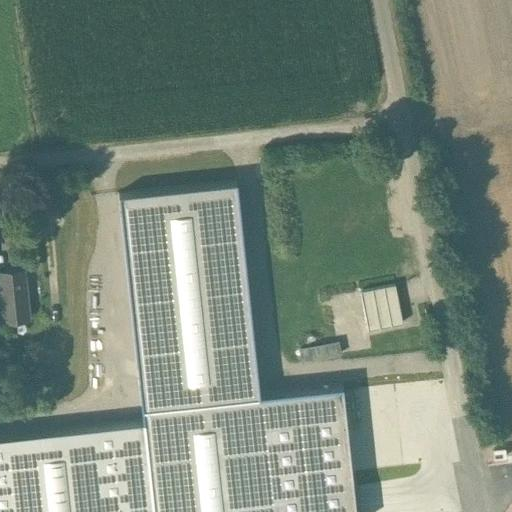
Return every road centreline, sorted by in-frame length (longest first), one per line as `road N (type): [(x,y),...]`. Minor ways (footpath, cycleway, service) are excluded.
road 1 (unclassified): [(0,169),(412,130)]
road 2 (residential): [(412,130),(479,485)]
road 3 (residential): [(385,0),(412,130)]
